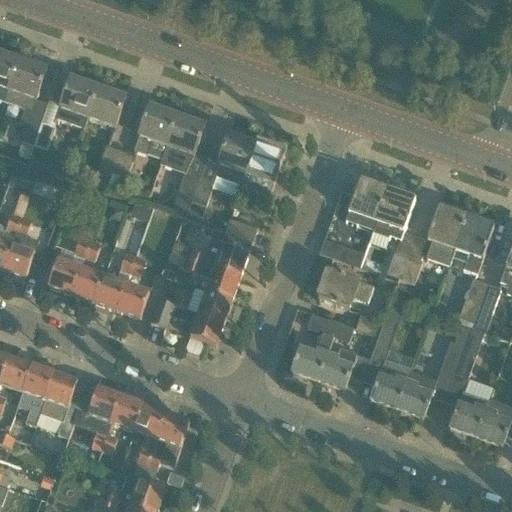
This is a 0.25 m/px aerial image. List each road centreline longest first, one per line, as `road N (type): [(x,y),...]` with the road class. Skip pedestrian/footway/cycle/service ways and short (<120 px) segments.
road 1 (tertiary): [(343,107),(34,0)]
road 2 (residential): [(239,401),(343,107)]
road 3 (residential): [(511,498),(239,401)]
road 4 (residential): [(239,401),(0,319)]
road 5 (tertiary): [(493,161),(343,107)]
